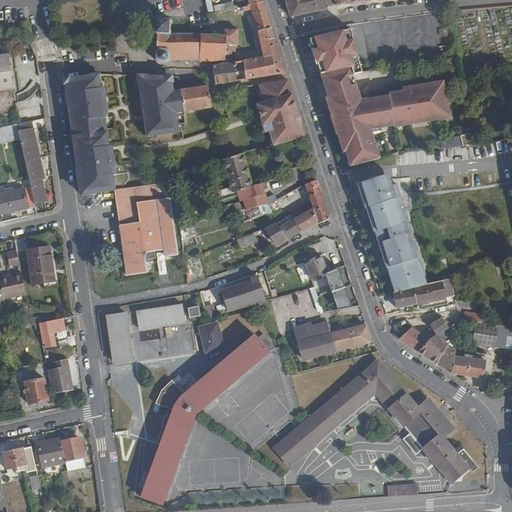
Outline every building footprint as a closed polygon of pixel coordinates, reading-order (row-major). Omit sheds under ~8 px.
[(334,3),(333,0),(284,0),(290,16),(326,8),(326,6),(334,3)] [(285,75),(277,44),(276,44),(262,4),(250,7),(242,8),(243,13),(252,12),(259,33),(263,60),(243,63),(246,82),(285,75)] [(238,47),(239,32),(228,31),(227,38),(217,37),(171,34),(171,22),(158,21),(156,60),(159,64),(167,64),(170,61),(222,64),(223,66),(225,66),(227,47),(235,47),(238,47)] [(227,38),(228,31),(228,23),(216,22),(217,37),(227,38)] [(365,73),(359,55),(353,29),(311,40),(314,49),(313,50),(318,66),(319,65),(321,73),(350,67),(352,75),(365,73)] [(245,47),(246,32),(239,32),(238,47),(245,47)] [(235,54),(235,47),(227,47),(225,66),(231,65),(232,54),(235,54)] [(0,116),(17,114),(9,59),(0,60),(0,116)] [(236,84),(233,65),(231,65),(225,66),(223,66),(213,68),(217,87),(236,84)] [(350,67),(321,73),(329,97),(326,98),(332,118),(335,117),(446,93),(444,84),(410,88),(410,91),(389,94),(390,97),(361,100),(352,75),(350,67)] [(106,115),(102,89),(98,89),(97,76),(64,81),(69,120),(106,115)] [(159,99),(158,81),(137,80),(141,108),(158,99),(159,99)] [(184,116),(180,95),(173,96),(170,81),(158,81),(159,99),(158,99),(158,106),(174,104),(177,126),(175,126),(176,136),(183,135),(182,130),(185,129),(184,127),(178,127),(176,116),(184,116)] [(304,139),(287,82),(259,87),(265,105),(257,107),(265,134),(269,133),(273,147),(304,139)] [(212,110),(208,89),(180,95),(184,116),(212,110)] [(380,159),(370,130),(380,128),(380,124),(393,123),(394,125),(400,125),(403,127),(429,123),(429,120),(437,120),(437,121),(446,120),(450,114),(446,93),(335,117),(340,133),(338,134),(343,153),(346,153),(347,158),(350,159),(353,168),(380,159)] [(177,126),(174,104),(158,106),(158,99),(141,108),(146,140),(176,136),(175,126),(177,126)] [(108,147),(103,119),(106,118),(106,115),(69,120),(74,152),(108,147)] [(43,179),(33,130),(19,133),(31,188),(34,203),(44,201),(40,180),(43,179)] [(115,176),(110,146),(108,147),(74,152),(80,196),(114,191),(112,177),(115,176)] [(249,185),(241,156),(222,162),(230,188),(211,193),(214,204),(240,197),(248,194),(246,185),(249,185)] [(296,181),(292,169),(284,171),(288,184),(296,181)] [(407,214),(397,186),(393,187),(389,176),(357,187),(365,211),(366,211),(372,228),(407,214)] [(320,193),(317,182),(305,186),(306,189),(308,197),(320,193)] [(175,258),(166,183),(114,191),(125,277),(145,274),(144,261),(153,261),(152,253),(162,252),(163,259),(175,258)] [(267,206),(261,183),(249,185),(246,185),(248,194),(240,197),(244,212),(264,207),(267,206)] [(34,203),(31,188),(0,195),(0,213),(0,215),(35,208),(34,203)] [(292,197),(302,193),(300,188),(289,191),(267,206),(264,207),(266,213),(272,211),(292,197)] [(328,219),(320,193),(308,197),(312,210),(304,214),(301,211),(292,215),(295,221),(301,230),(314,221),(315,223),(328,219)] [(430,283),(407,214),(372,228),(374,235),(376,235),(388,271),(389,271),(395,293),(413,287),(430,283)] [(301,230),(295,221),(279,229),(276,223),(265,228),(276,246),(301,230)] [(253,243),(250,234),(225,245),(228,253),(253,243)] [(54,281),(49,247),(27,250),(32,284),(54,281)] [(20,265),(17,252),(8,254),(10,267),(20,265)] [(327,275),(320,258),(302,265),(309,282),(327,275)] [(27,296),(22,274),(9,277),(9,281),(0,282),(4,301),(27,296)] [(265,296),(259,278),(251,280),(252,283),(223,291),(228,310),(307,291),(315,289),(314,285),(265,296)] [(455,294),(452,278),(437,282),(440,292),(451,289),(452,294),(455,294)] [(442,300),(440,292),(437,282),(431,283),(430,283),(413,287),(418,305),(442,300)] [(349,305),(355,304),(352,285),(347,286),(349,305)] [(418,305),(413,287),(395,293),(394,293),(398,310),(418,305)] [(317,295),(315,289),(307,291),(309,297),(317,295)] [(452,294),(451,289),(440,292),(442,300),(453,298),(452,294)] [(331,336),(325,319),(362,312),(360,307),(337,311),(327,313),(323,314),(323,311),(321,305),(320,302),(312,304),(316,320),(313,321),(314,327),(303,330),(305,338),(298,339),(304,362),(340,350),(372,343),(366,326),(331,336)] [(207,316),(216,313),(212,303),(204,306),(207,316)] [(337,311),(335,303),(321,305),(323,311),(326,311),(327,313),(337,311)] [(184,321),(182,304),(138,312),(141,328),(184,321)] [(201,318),(200,309),(190,311),(192,320),(201,318)] [(132,361),(126,314),(108,316),(114,363),(132,361)] [(484,325),(483,316),(467,314),(466,322),(477,324),(484,325)] [(54,348),(52,333),(63,332),(62,319),(39,324),(42,343),(45,343),(46,349),(54,348)] [(449,328),(442,319),(430,325),(437,336),(449,328)] [(486,362),(456,357),(456,350),(444,342),(460,330),(459,321),(449,328),(437,336),(430,340),(417,350),(452,374),(484,379),(486,362)] [(221,349),(217,324),(200,327),(204,352),(221,349)] [(497,348),(500,327),(486,325),(484,325),(477,324),(474,344),(497,348)] [(430,340),(410,326),(397,336),(417,350),(430,340)] [(196,413),(271,352),(257,334),(243,346),(242,344),(211,364),(214,369),(186,392),(174,378),(162,389),(156,401),(172,408),(157,446),(153,444),(144,477),(146,478),(139,495),(160,503),(196,413)] [(419,407),(380,360),(274,447),(288,465),(377,392),(451,483),(469,469),(473,473),(479,468),(465,450),(458,455),(444,438),(450,433),(425,402),(419,407)] [(75,390),(69,361),(55,363),(56,371),(48,372),(52,394),(75,390)] [(505,382),(507,372),(497,370),(496,380),(505,382)] [(48,400),(43,379),(25,383),(29,405),(48,400)] [(85,458),(83,446),(79,446),(78,439),(63,442),(67,462),(64,462),(66,472),(84,469),(82,459),(85,458)] [(61,465),(56,441),(37,445),(43,469),(61,465)] [(36,466),(32,449),(24,450),(23,448),(4,452),(7,470),(18,468),(18,472),(28,470),(27,467),(36,466)] [(42,492),(38,478),(30,480),(33,494),(42,492)] [(11,482),(12,491),(24,489),(22,480),(11,482)] [(412,495),(411,485),(390,486),(390,497),(412,495)]
